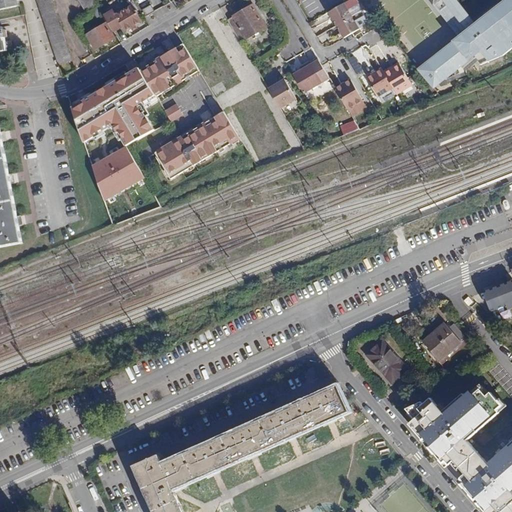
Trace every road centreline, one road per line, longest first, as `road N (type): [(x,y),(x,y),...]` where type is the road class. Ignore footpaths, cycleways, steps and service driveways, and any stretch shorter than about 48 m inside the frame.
road 1 (tertiary): [(0,494),(323,337)]
road 2 (residential): [(323,337),(342,372),(465,511)]
road 3 (tertiary): [(323,337),(511,257)]
road 4 (unclassified): [(209,0),(75,84),(51,90)]
